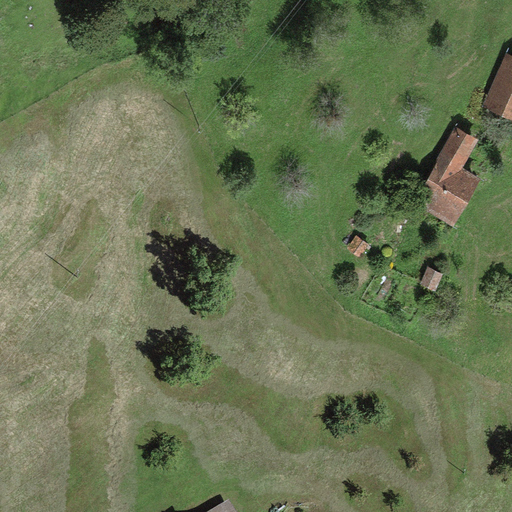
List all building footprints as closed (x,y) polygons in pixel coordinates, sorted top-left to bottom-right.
[(511,52),(506,50),(483,105),(511,117),(511,52)] [(479,138),(456,126),(413,202),(454,224),(481,175),(463,166),(479,138)] [(369,243),(355,234),(346,248),(359,257),(369,243)] [(443,272),(427,265),(420,283),(435,291),(443,272)] [(236,511),(231,502),(214,511),(236,511)]
